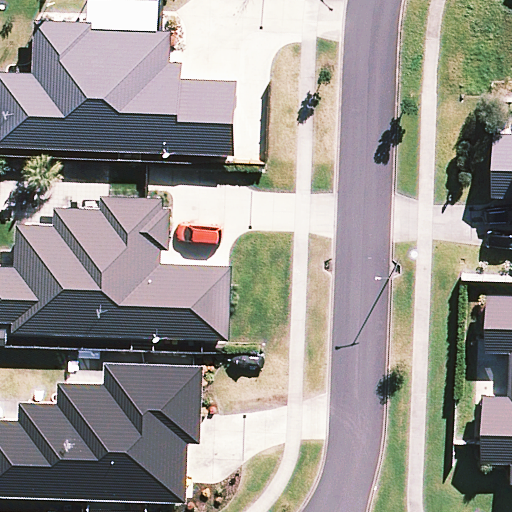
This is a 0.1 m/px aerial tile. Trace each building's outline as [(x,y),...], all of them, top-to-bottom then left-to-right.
[(0,136),(237,146),(240,71),(183,69),(184,53),(172,52),(173,21),(95,18),(95,13),(37,11),(36,64),(0,62),(0,136)] [(511,126),(499,126),(496,188),(511,188),(511,126)] [(14,322),(232,330),(234,255),(163,253),(163,240),(171,240),(172,198),(164,198),(165,189),(103,186),(103,199),(57,197),(56,214),(18,212),(16,257),(0,256),(0,310),(15,311),(14,322)] [(511,287),(490,287),(488,344),(511,345),(511,389),(488,389),(486,455),(511,455),(511,287)] [(0,409),(0,486),(188,493),(189,432),(202,433),(205,355),(108,352),(107,374),(60,373),(59,394),(22,392),(21,410),(0,409)]
